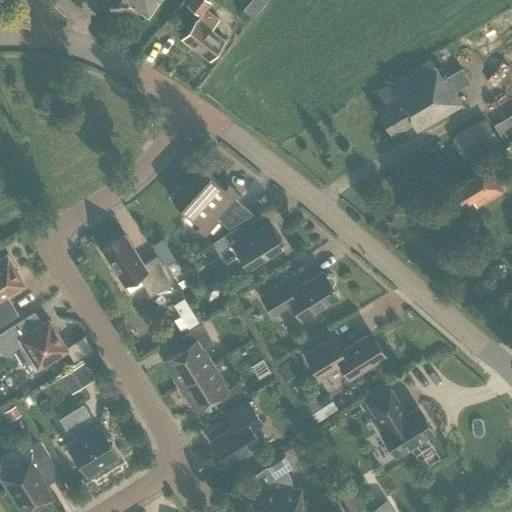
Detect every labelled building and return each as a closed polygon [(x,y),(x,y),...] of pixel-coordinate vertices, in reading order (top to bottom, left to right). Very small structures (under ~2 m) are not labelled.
[(148,16),(158,0),(121,0),(129,5),(130,3),(148,16)] [(188,0),(185,4),(200,16),(197,19),(197,18),(182,37),(209,59),(224,40),(212,29),(219,20),(205,9),(212,0),(188,0)] [(447,78),(446,78),(442,80),(430,60),(388,84),(375,92),(383,106),(377,110),(392,136),(411,124),(416,132),(463,105),(455,91),(470,82),(463,69),(447,78)] [(511,136),(511,114),(493,126),(503,142),(511,136)] [(465,160),(498,142),(485,120),(453,139),(465,160)] [(477,205),(500,192),(485,166),(451,186),(462,206),(474,199),(477,205)] [(218,220),(228,228),(251,213),(235,199),(239,195),(238,194),(238,195),(228,186),(225,189),(201,168),(182,190),(178,186),(169,197),(196,222),(193,225),(203,234),(202,234),(203,235),(218,220)] [(241,259),(248,270),(284,248),(269,224),(247,237),(240,226),(211,244),(226,268),(241,259)] [(144,265),(125,235),(101,250),(123,285),(138,277),(150,296),(173,282),(157,256),(144,265)] [(164,267),(175,261),(162,238),(152,244),(164,267)] [(0,324),(18,314),(7,296),(24,285),(14,269),(16,268),(7,254),(0,258),(0,324)] [(190,269),(175,277),(181,288),(196,279),(190,269)] [(325,275),(323,273),(291,292),(284,282),(261,297),(272,316),(291,304),(302,321),(339,298),(332,287),(333,287),(334,285),(335,284),(335,283),(336,282),(336,280),(335,279),(334,277),(333,276),(332,275),(330,275),(329,274),(328,274),(327,275),(325,275)] [(190,309),(179,315),(188,329),(198,322),(190,309)] [(42,325),(34,313),(0,334),(0,350),(2,354),(7,355),(15,350),(22,362),(27,364),(33,360),(37,368),(66,350),(48,321),(42,325)] [(164,361),(179,386),(212,366),(202,350),(213,343),(202,324),(180,338),(186,348),(164,361)] [(340,365),(349,379),(384,357),(369,333),(340,352),(331,339),(304,355),(318,378),(340,365)] [(68,347),(73,356),(90,347),(85,338),(68,347)] [(299,372),(290,358),(277,366),(286,380),(299,372)] [(94,379),(83,362),(70,370),(81,387),(94,379)] [(212,366),(179,386),(195,410),(216,397),(223,407),(244,394),(238,383),(227,390),(212,366)] [(81,387),(70,370),(60,377),(71,393),(81,387)] [(379,432),(395,457),(432,433),(417,409),(405,416),(398,407),(399,406),(389,390),(366,404),(377,420),(378,420),(384,430),(379,432)] [(318,401),(315,397),(303,404),(315,424),(337,410),(327,395),(318,401)] [(248,402),(226,416),(234,428),(211,442),(225,464),(259,443),(251,431),(262,424),(248,402)] [(14,405),(2,413),(7,422),(20,414),(14,405)] [(66,445),(86,477),(118,457),(110,445),(112,439),(105,437),(98,426),(85,434),(81,426),(91,419),(83,405),(60,419),(68,434),(70,432),(75,440),(66,445)] [(308,426),(298,410),(290,416),(292,419),(289,421),(296,433),(308,426)] [(60,476),(50,459),(38,440),(21,451),(28,462),(1,478),(21,511),(28,511),(51,498),(44,486),(60,476)] [(301,440),(292,447),(297,453),(306,447),(301,440)] [(292,468),(284,457),(250,478),(258,491),(257,491),(257,511),(255,511),(301,511),(301,489),(291,489),(292,487),(291,485),(291,484),(291,482),(290,480),(289,478),(288,476),(287,474),(285,472),(292,468)] [(390,511),(383,500),(369,509),(371,511),(390,511)]
